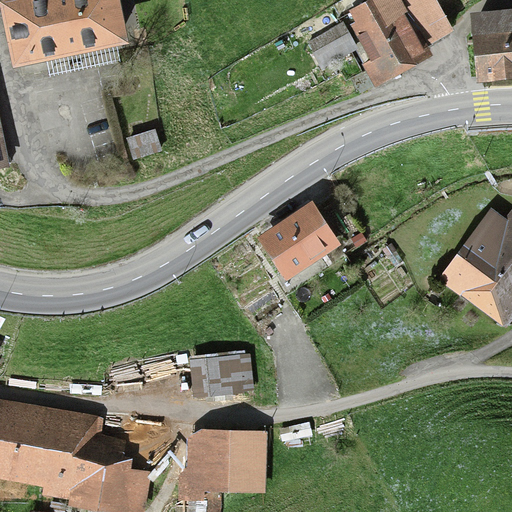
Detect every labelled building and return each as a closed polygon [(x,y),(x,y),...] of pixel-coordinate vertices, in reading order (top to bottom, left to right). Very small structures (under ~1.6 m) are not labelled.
[(11,6),(22,57),(28,56),(29,63),(47,59),(45,52),(122,35),(115,0),(33,0),(33,1),(11,6)] [(384,71),(428,48),(426,43),(453,29),(437,0),(373,0),(343,17),(350,31),(360,26),(384,71)] [(480,19),(485,75),(511,72),(511,12),(495,14),(495,18),(480,19)] [(0,165),(13,163),(12,156),(7,157),(0,124),(0,165)] [(138,156),(163,149),(158,131),(133,139),(138,156)] [(291,267),(333,240),(313,209),(270,236),(291,267)] [(481,236),(450,279),(467,291),(473,283),(511,312),(511,309),(511,228),(498,248),(481,236)] [(201,394),(252,389),(249,357),(198,361),(201,394)] [(0,408),(0,465),(88,481),(86,499),(126,506),(132,473),(121,471),(126,440),(103,437),(104,433),(89,431),(91,424),(0,408)] [(260,436),(206,435),(205,478),(184,477),(184,489),(205,490),(205,485),(257,487),(260,436)]
